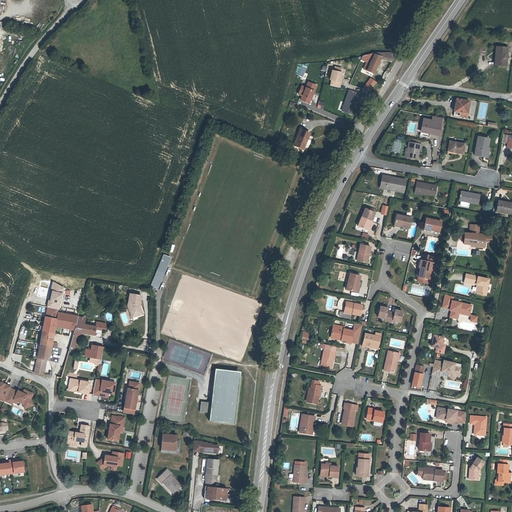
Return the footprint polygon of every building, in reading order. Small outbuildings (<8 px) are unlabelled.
[(506,66),(507,47),(496,47),(494,65),(506,66)] [(361,60),(367,63),(364,69),(373,74),(381,58),(382,58),(382,59),(392,61),(397,53),(374,53),(363,56),(361,60)] [(343,68),(334,66),(333,69),(332,69),(329,79),(331,81),(329,86),(341,88),(342,81),(341,80),(343,72),(342,72),(343,68)] [(376,82),(370,77),(365,84),(371,88),(376,82)] [(317,85),(308,81),(305,87),(301,85),(297,95),(301,97),(299,101),(309,105),(311,100),(310,99),(313,90),(315,91),(317,85)] [(360,93),(349,90),(341,112),(352,115),(360,93)] [(466,117),(469,101),(456,99),(454,112),(453,115),(466,117)] [(439,136),(442,118),(433,117),(432,121),(423,119),(421,130),(430,132),(430,134),(439,136)] [(303,149),(310,134),(301,130),(294,145),(303,149)] [(511,136),(503,134),(501,142),(507,143),(507,147),(511,148),(511,136)] [(487,157),(489,148),(487,148),(489,139),(478,137),(474,155),(487,157)] [(463,154),(465,144),(449,141),(448,151),(463,154)] [(417,159),(419,151),(420,151),(422,145),(419,144),(411,143),(409,142),(408,149),(406,157),(417,159)] [(403,191),(406,180),(382,175),(380,188),(395,191),(395,190),(403,191)] [(434,196),(436,186),(417,182),(415,192),(434,196)] [(478,204),(479,195),(461,191),(459,200),(468,202),(478,204)] [(511,214),(511,208),(511,203),(498,201),(496,211),(511,214)] [(372,221),(376,212),(365,207),(361,217),(372,221)] [(410,228),(413,217),(397,214),(394,226),(400,228),(401,226),(410,228)] [(368,230),(372,221),(361,217),(357,226),(368,230)] [(440,233),(443,221),(427,217),(424,229),(440,233)] [(493,236),(487,235),(484,234),(480,233),(480,224),(470,224),(470,232),(464,232),(464,244),(471,245),(471,247),(486,248),(486,242),(492,242),(493,236)] [(369,255),(370,247),(360,245),(357,261),(366,263),(368,254),(369,255)] [(429,284),(435,257),(422,253),(419,267),(420,268),(417,281),(429,284)] [(164,255),(151,285),(158,288),(171,258),(164,255)] [(360,285),(362,276),(350,273),(346,290),(359,293),(361,285),(360,285)] [(487,296),(490,279),(466,273),(464,282),(478,285),(476,293),(487,296)] [(52,282),(47,307),(60,309),(64,288),(52,282)] [(137,307),(138,304),(140,305),(141,296),(134,295),(132,294),(130,294),(128,306),(131,313),(135,312),(136,314),(142,312),(140,308),(137,307)] [(470,316),(472,305),(453,300),(454,297),(445,295),(442,308),(450,310),(449,311),(451,311),(450,318),(458,320),(460,313),(470,316)] [(361,316),(363,305),(346,301),(344,312),(361,316)] [(388,321),(391,311),(388,311),(389,307),(381,306),(378,317),(385,319),(385,320),(388,321)] [(58,309),(47,307),(44,322),(55,324),(56,319),(58,312),(58,309)] [(401,322),(403,311),(395,309),(394,312),(391,311),(388,321),(392,322),(393,320),(401,322)] [(76,322),(78,316),(58,312),(55,327),(74,330),(76,322)] [(95,335),(96,326),(84,324),(85,318),(78,316),(76,322),(74,330),(73,335),(68,352),(74,353),(78,336),(78,335),(82,333),(95,335)] [(106,330),(107,323),(96,321),(95,325),(97,325),(96,329),(102,330),(102,329),(106,330)] [(44,322),(42,331),(54,333),(55,327),(55,324),(44,322)] [(355,324),(353,330),(345,328),(345,326),(333,324),(330,338),(358,344),(362,325),(355,324)] [(54,333),(42,331),(40,344),(51,346),(54,333)] [(308,340),(310,332),(303,331),(302,339),(308,340)] [(378,350),(382,334),(376,332),(375,335),(365,333),(362,346),(378,350)] [(444,345),(446,337),(433,334),(431,346),(436,347),(435,352),(444,354),(446,345),(444,345)] [(40,344),(38,351),(50,353),(51,346),(40,344)] [(101,360),(103,347),(91,345),(90,349),(89,357),(101,360)] [(332,368),(337,347),(326,345),(324,350),(320,365),(332,368)] [(50,353),(38,351),(37,358),(46,360),(49,360),(50,353)] [(396,370),(400,354),(388,351),(384,370),(389,372),(390,369),(396,370)] [(45,369),(46,360),(37,358),(34,373),(42,374),(43,368),(45,369)] [(460,373),(461,367),(456,366),(456,362),(442,359),(442,360),(435,359),(432,374),(440,376),(441,375),(449,376),(454,380),(458,376),(459,377),(462,374),(460,373)] [(420,387),(424,367),(416,365),(412,385),(420,387)] [(240,378),(240,371),(215,368),(214,375),(240,378)] [(234,424),(240,378),(214,375),(211,403),(201,401),(200,412),(210,413),(209,421),(234,424)] [(89,394),(91,382),(70,378),(68,391),(89,394)] [(0,399),(3,401),(4,400),(9,388),(10,386),(2,383),(1,384),(0,383),(0,381),(1,380),(0,379),(0,399)] [(114,395),(116,383),(96,379),(93,395),(109,398),(109,394),(114,395)] [(320,397),(321,392),(320,391),(321,386),(318,386),(319,382),(312,380),(310,389),(309,388),(306,402),(318,404),(319,397),(320,397)] [(134,415),(140,383),(129,381),(123,412),(134,415)] [(9,388),(4,400),(11,403),(12,401),(13,399),(17,401),(22,403),(24,410),(34,405),(31,399),(34,394),(27,391),(26,394),(22,393),(17,390),(16,391),(9,388)] [(352,427),(356,411),(357,412),(359,405),(344,402),(343,409),(344,409),(341,424),(352,427)] [(382,423),(383,411),(375,410),(376,408),(368,407),(366,420),(382,423)] [(466,412),(437,407),(435,419),(445,421),(445,422),(455,424),(456,422),(464,423),(466,412)] [(312,427),(313,421),(315,421),(315,417),(302,414),(299,433),(313,435),(314,427),(312,427)] [(119,442),(120,433),(123,433),(125,417),(112,415),(110,424),(109,423),(107,440),(119,442)] [(485,436),(487,417),(470,416),(470,424),(474,424),(473,435),(485,436)] [(511,444),(511,424),(503,423),(501,443),(502,443),(502,447),(508,447),(509,444),(511,444)] [(88,448),(91,426),(81,424),(79,433),(68,431),(66,446),(76,447),(77,441),(80,441),(79,447),(88,448)] [(429,442),(430,434),(420,433),(419,450),(432,451),(432,442),(429,442)] [(177,436),(162,434),(160,449),(175,451),(176,441),(177,436)] [(180,442),(176,441),(175,451),(160,449),(160,453),(178,455),(180,442)] [(217,453),(218,446),(211,445),(212,444),(206,444),(206,443),(201,443),(201,442),(194,441),(193,451),(217,453)] [(122,466),(124,454),(112,451),(111,456),(104,455),(104,459),(102,459),(97,462),(102,470),(107,466),(111,467),(111,469),(115,470),(116,465),(122,466)] [(368,476),(370,454),(359,453),(358,468),(356,468),(356,476),(368,476)] [(479,469),(484,462),(477,457),(469,468),(469,480),(479,481),(479,474),(481,471),(479,469)] [(0,474),(23,471),(21,461),(19,461),(16,461),(16,459),(11,460),(12,462),(9,462),(8,460),(4,460),(5,463),(2,463),(0,463),(0,474)] [(217,475),(218,460),(208,459),(205,480),(206,480),(213,481),(216,481),(217,476),(216,476),(216,474),(217,475)] [(511,483),(511,472),(509,472),(509,464),(507,464),(507,460),(499,459),(499,464),(497,463),(497,473),(498,473),(498,480),(495,480),(495,486),(504,486),(504,483),(511,483)] [(306,472),(306,465),(306,462),(295,461),(294,464),(292,482),(306,483),(307,472),(306,472)] [(339,478),(340,466),(332,466),(332,463),(326,462),(326,464),(321,464),(320,477),(339,478)] [(446,480),(446,473),(443,472),(443,471),(435,470),(435,469),(424,468),(419,468),(418,475),(423,475),(423,480),(442,482),(442,479),(446,480)] [(181,486),(171,475),(172,474),(167,469),(157,479),(162,484),(163,483),(173,493),(181,486)] [(225,501),(227,488),(213,487),(211,487),(210,499),(225,501)] [(304,511),(306,497),(293,496),(292,511),(304,511)]
